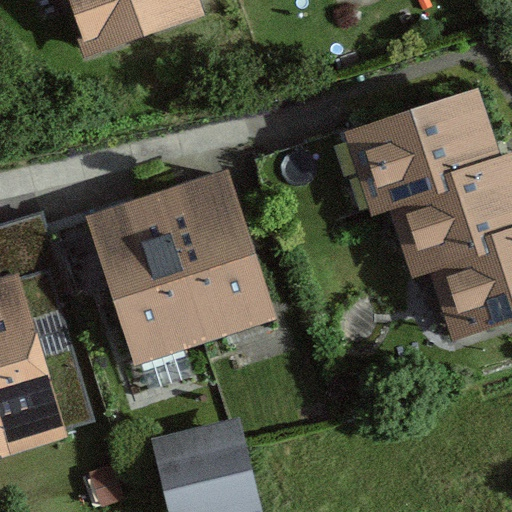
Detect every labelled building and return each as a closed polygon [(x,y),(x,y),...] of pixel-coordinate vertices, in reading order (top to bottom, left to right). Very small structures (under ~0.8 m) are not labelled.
[(191,12),(186,0),(74,0),(92,48),(191,12)] [(406,197),(491,169),(491,167),(468,98),(365,133),(388,204),(406,198),(406,197)] [(511,172),(509,161),(491,167),(491,169),(406,197),(406,198),(428,267),(446,261),(446,259),(511,237),(511,172)] [(164,217),(201,327),(267,306),(231,196),(164,217)] [(47,235),(66,295),(112,280),(135,349),(201,327),(164,217),(161,208),(127,219),(130,229),(99,239),(92,220),(47,235)] [(511,237),(446,259),(446,261),(469,329),(511,315),(511,237)] [(0,309),(0,426),(56,410),(53,397),(83,388),(48,271),(16,280),(23,303),(0,309)] [(189,511),(191,511),(248,499),(237,447),(177,460),(189,511)]
